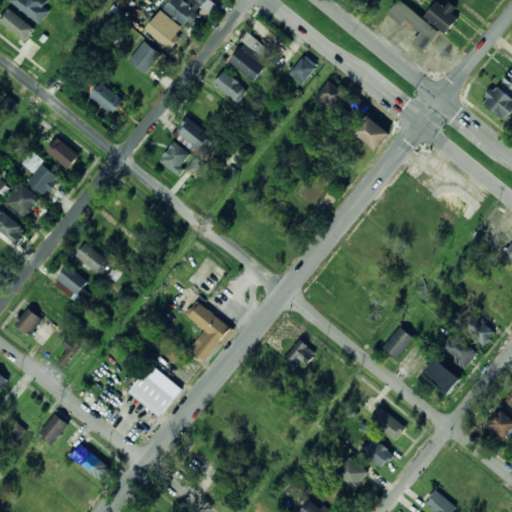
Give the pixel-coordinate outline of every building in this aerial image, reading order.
[(11,0),(39,24),(51,11),(43,4),(46,0),(11,0)] [(187,28),(200,12),(185,0),(167,0),(162,7),(187,28)] [(205,0),(201,6),(211,15),(219,6),(211,0),(205,0)] [(426,53),(441,32),(398,0),(391,11),(422,34),(414,44),(426,53)] [(449,33),(458,19),(451,14),(454,9),(440,0),(438,0),(426,17),(449,33)] [(0,25),(20,37),(29,22),(2,6),(0,9),(0,25)] [(183,37),(157,15),(146,30),(172,51),(183,37)] [(275,33),(263,23),(250,37),(262,48),(275,33)] [(296,54),(277,36),(263,50),(282,68),(296,54)] [(146,74),(162,55),(146,41),(130,60),(146,74)] [(269,63),(244,44),(230,63),(255,81),(269,63)] [(303,81),(317,68),(307,57),(294,70),(303,81)] [(238,103),(248,90),(224,71),(214,84),(238,103)] [(314,98),(331,113),(350,91),(333,77),(314,98)] [(91,97),(115,115),(126,100),(102,83),(91,97)] [(484,107),(511,119),(511,116),(511,95),(493,87),(484,107)] [(0,106),(0,108),(8,115),(18,102),(8,95),(0,106)] [(349,105),(360,113),(367,104),(355,96),(349,105)] [(378,151),(393,134),(370,115),(356,133),(378,151)] [(174,134),(204,160),(218,143),(189,117),(174,134)] [(82,156),(59,138),(48,151),(70,170),(82,156)] [(160,161),(178,175),(193,156),(175,142),(160,161)] [(47,195),(60,176),(41,163),(28,182),(47,195)] [(445,206),(403,173),(384,196),(426,230),(445,206)] [(225,188),(213,178),(201,193),(214,203),(225,188)] [(40,200),(23,184),(7,202),(24,218),(40,200)] [(146,211),(123,198),(114,213),(138,226),(146,211)] [(0,230),(18,245),(28,232),(0,209),(0,230)] [(96,234),(116,252),(128,238),(107,220),(96,234)] [(259,240),(281,254),(292,239),(269,224),(259,240)] [(357,244),(382,256),(391,239),(366,226),(357,244)] [(77,255),(101,276),(112,264),(88,242),(77,255)] [(370,273),(344,253),(334,265),(361,286),(370,273)] [(79,295),(90,282),(70,266),(59,279),(79,295)] [(491,280),(511,297),(511,273),(503,266),(491,280)] [(398,311),(407,296),(396,289),(387,304),(398,311)] [(505,323),(511,315),(511,304),(494,289),(482,303),(505,323)] [(202,304),(191,318),(206,330),(198,340),(203,344),(196,352),(207,362),(233,329),(202,304)] [(44,321),(30,307),(16,323),(31,336),(44,321)] [(467,319),(455,310),(448,320),(486,347),(497,331),(471,313),(467,319)] [(416,339),(402,327),(385,347),(400,359),(416,339)] [(443,345),(466,368),(479,355),(456,332),(443,345)] [(62,345),(68,349),(58,362),(66,367),(81,346),(69,337),(62,345)] [(286,356),(301,372),(318,355),(303,340),(286,356)] [(465,379),(439,359),(426,375),(452,395),(465,379)] [(130,392),(161,418),(184,390),(153,364),(130,392)] [(0,393),(10,381),(0,372),(0,393)] [(489,426),(506,442),(511,435),(511,417),(504,410),(489,426)] [(72,425),(58,413),(40,434),(54,446),(72,425)] [(416,431),(390,414),(380,429),(405,446),(416,431)] [(19,440),(28,430),(17,421),(9,431),(19,440)] [(386,469),(397,453),(375,438),(364,454),(386,469)] [(72,456),(101,480),(112,468),(82,444),(72,456)] [(361,490),(374,476),(353,457),(340,472),(361,490)] [(480,483),(460,464),(447,479),(467,498),(480,483)] [(36,472),(18,466),(12,483),(31,489),(36,472)] [(426,505),(436,511),(453,511),(458,506),(436,490),(426,505)] [(301,511),(329,511),(313,498),(301,511)]
